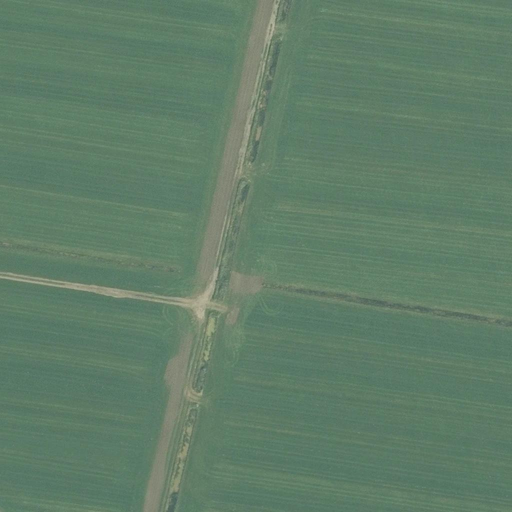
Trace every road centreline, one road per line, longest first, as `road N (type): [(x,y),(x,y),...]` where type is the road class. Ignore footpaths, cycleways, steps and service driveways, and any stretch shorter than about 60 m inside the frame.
road 1 (track): [(160,511),(277,0)]
road 2 (track): [(0,274),(206,306)]
